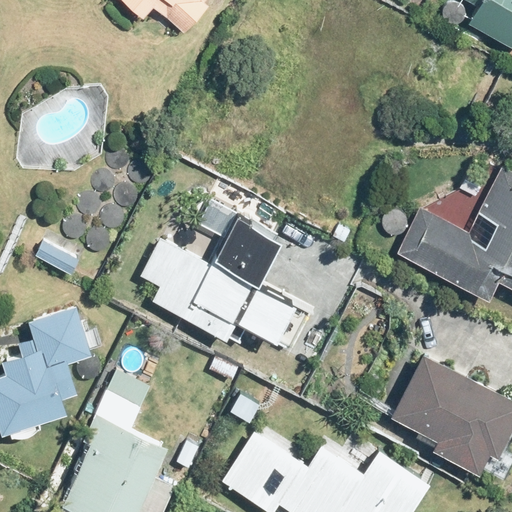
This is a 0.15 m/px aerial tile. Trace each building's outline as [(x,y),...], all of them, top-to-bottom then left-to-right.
[(125,0),(140,13),(151,0),(180,28),(204,0),(125,0)] [(511,0),(473,0),(465,17),(511,39),(511,0)] [(102,259),(157,171),(111,142),(56,231),(102,259)] [(416,200),(393,245),(485,291),(493,272),(511,281),(511,163),(499,157),(466,224),(416,200)] [(156,279),(148,294),(222,332),(223,331),(236,337),(245,320),(272,333),(291,295),(251,275),(275,228),(232,205),(206,256),(155,230),(135,269),(156,279)] [(337,217),(331,230),(342,236),(349,222),(337,217)] [(32,249),(68,269),(76,253),(40,234),(32,249)] [(17,347),(0,352),(0,361),(1,367),(0,367),(0,425),(61,406),(55,391),(71,386),(63,355),(87,348),(73,300),(25,315),(30,331),(13,336),(17,347)] [(387,409),(433,433),(428,442),(475,467),(486,445),(494,449),(511,412),(511,392),(419,345),(387,409)] [(214,349),(207,363),(231,376),(238,361),(214,349)] [(86,437),(56,497),(88,511),(156,511),(171,482),(147,472),(162,442),(127,425),(148,378),(114,362),(79,433),(86,437)] [(238,386),(227,405),(246,417),(257,397),(238,386)] [(321,424),(335,434),(343,422),(329,412),(321,424)] [(256,431),(224,479),(274,511),(415,511),(433,487),(380,452),(364,475),(322,447),(309,467),(256,431)] [(185,435),(174,457),(188,464),(199,442),(185,435)]
